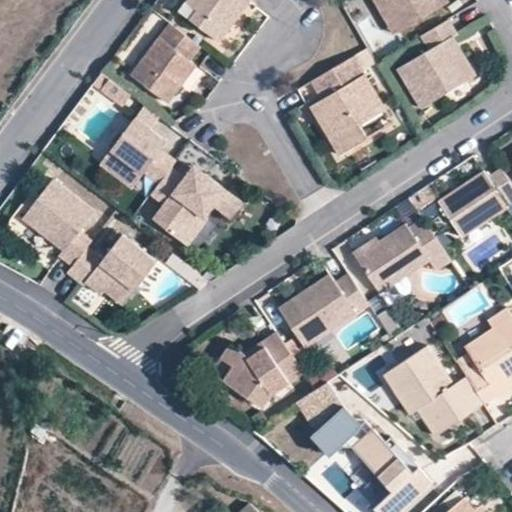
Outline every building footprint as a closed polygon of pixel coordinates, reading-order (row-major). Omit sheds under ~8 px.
[(183,0),(183,1),(194,9),(200,0),(183,0)] [(200,0),(194,9),(188,18),(217,41),(234,18),(229,14),(240,0),(242,0),(245,2),(247,0),(200,0)] [(245,2),(242,0),(240,0),(229,14),(234,18),(245,2)] [(371,0),(385,23),(401,15),(405,24),(444,0),(443,0),(371,0)] [(385,23),(391,33),(405,24),(401,15),(385,23)] [(423,111),(477,78),(464,57),(453,55),(446,43),(452,38),(459,35),(449,19),(421,36),(429,51),(399,69),(423,111)] [(197,48),(165,25),(128,75),(145,88),(165,104),(180,85),(173,79),(187,61),(197,48)] [(452,38),(446,43),(453,55),(464,57),(452,38)] [(322,102),(319,103),(330,123),(322,128),(338,156),(367,139),(360,127),(387,110),(355,56),(310,82),(322,102)] [(194,66),(187,61),(173,79),(180,85),(194,66)] [(319,103),(310,108),(322,128),(330,123),(319,103)] [(159,140),(154,144),(147,140),(148,132),(130,120),(106,152),(138,177),(142,175),(155,184),(167,170),(172,163),(159,153),(164,145),(159,140)] [(148,132),(147,140),(154,144),(159,140),(148,132)] [(449,190),(437,198),(459,234),(504,205),(500,198),(511,191),(511,188),(497,167),(484,175),(481,169),(456,185),(449,190)] [(167,170),(155,184),(147,196),(160,207),(149,221),(175,241),(195,216),(204,223),(214,211),(231,224),(242,208),(209,183),(204,189),(193,181),(189,186),(167,170)] [(198,174),(193,181),(204,189),(209,183),(198,174)] [(77,233),(91,212),(49,181),(19,222),(38,236),(41,232),(48,238),(45,241),(60,253),(55,258),(69,268),(84,249),(89,242),(77,233)] [(418,199),(405,204),(411,221),(424,216),(418,199)] [(195,216),(175,241),(187,251),(207,225),(204,223),(195,216)] [(380,243),(374,248),(371,244),(355,254),(379,291),(427,259),(434,269),(448,260),(421,218),(406,226),(404,223),(378,240),(380,243)] [(41,232),(38,236),(45,241),(48,238),(41,232)] [(99,292),(104,286),(123,300),(154,260),(119,235),(100,260),(84,249),(69,268),(65,274),(81,286),(82,283),(97,295),(99,292)] [(352,249),(355,254),(371,244),(374,248),(380,243),(378,240),(374,236),(352,249)] [(328,272),(302,291),(307,298),(299,303),(295,296),(276,307),(304,348),(367,306),(358,290),(346,274),(334,281),(328,272)] [(104,286),(99,292),(119,306),(123,300),(104,286)] [(295,296),(299,303),(307,298),(302,291),(295,296)] [(495,329),(467,347),(480,368),(468,376),(486,403),(499,394),(492,384),(511,371),(511,310),(510,308),(489,321),(495,329)] [(257,342),(262,349),(247,360),(241,352),(227,343),(216,357),(230,367),(221,379),(259,407),(269,394),(301,373),(273,331),(257,342)] [(241,352),(247,360),(262,349),(257,342),(241,352)] [(412,414),(420,409),(425,416),(437,435),(486,403),(468,376),(455,385),(429,346),(385,374),(412,414)] [(511,371),(492,384),(499,394),(511,385),(511,371)] [(323,381),(288,405),(308,434),(316,429),(325,443),(353,425),(323,381)] [(420,409),(412,414),(416,422),(425,416),(420,409)] [(368,427),(363,421),(342,440),(348,446),(368,427)] [(415,465),(408,470),(395,456),(368,427),(348,446),(385,486),(367,503),(375,511),(396,511),(430,482),(415,465)] [(402,451),(395,456),(408,470),(415,465),(402,451)] [(474,511),(473,510),(463,498),(446,511),(474,511)] [(260,511),(251,501),(239,511),(260,511)]
